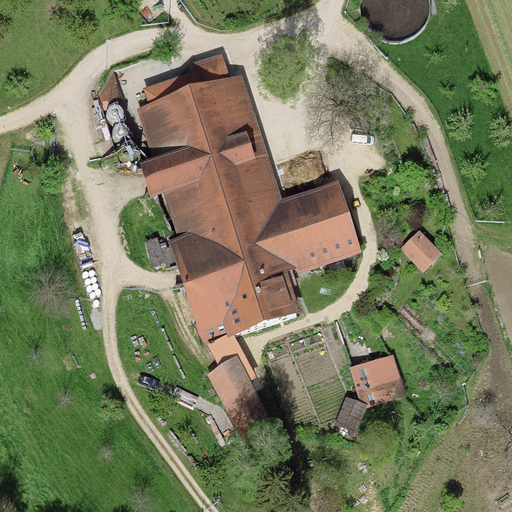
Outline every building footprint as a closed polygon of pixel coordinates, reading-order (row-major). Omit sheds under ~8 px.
[(244,75),(142,105),(214,346),(308,318),(295,274),(360,254),(338,181),(281,198),(244,75)] [(442,252),(421,231),(400,253),(421,273),(442,252)] [(404,394),(394,354),(352,365),(362,405),(404,394)] [(239,357),(208,373),(242,437),(273,421),(239,357)] [(337,425),(357,433),(367,408),(347,400),(337,425)]
